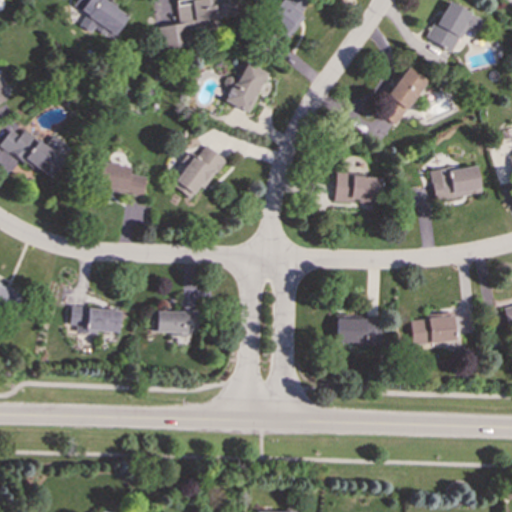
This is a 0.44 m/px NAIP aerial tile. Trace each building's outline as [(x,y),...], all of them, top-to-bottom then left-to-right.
[(74,0),(71,6),(84,14),(78,23),(109,42),(127,12),(107,0),(74,0)] [(173,0),(176,23),(159,25),(162,49),(190,46),(188,31),(219,28),(218,23),(233,21),(230,0),(173,0)] [(301,15),(298,14),(307,0),(278,0),(264,23),(287,38),(301,15)] [(475,31),(481,19),(444,0),(424,40),(449,53),(464,25),(475,31)] [(265,73),(240,60),(230,78),(224,75),(219,86),(225,89),(219,100),(245,113),(265,73)] [(392,125),(425,81),(406,66),(372,110),(392,125)] [(43,144),(21,129),(17,135),(7,129),(0,140),(0,146),(48,178),(68,147),(49,135),(43,144)] [(183,163),(168,184),(188,198),(196,186),(201,189),(222,159),(201,144),(193,156),(185,151),(179,160),(183,163)] [(128,166),(99,161),(94,187),(139,195),(143,176),(126,174),(128,166)] [(426,170),(432,200),(478,192),(474,165),(446,170),(446,167),(426,170)] [(377,204),(378,175),(332,173),(331,201),(356,202),(356,203),(377,204)] [(0,306),(13,312),(21,293),(0,284),(0,306)] [(511,326),(511,304),(500,307),(505,328),(511,326)] [(116,333),(117,309),(68,306),(67,325),(74,325),(73,331),(116,333)] [(187,336),(187,329),(195,330),(195,311),(148,310),(147,331),(167,331),(167,335),(187,336)] [(407,320),(410,345),(453,340),(449,310),(424,313),(425,318),(407,320)] [(378,344),(378,317),(333,316),(333,343),(378,344)]
